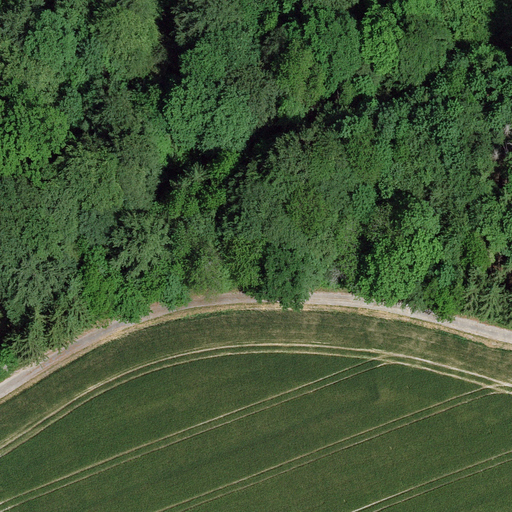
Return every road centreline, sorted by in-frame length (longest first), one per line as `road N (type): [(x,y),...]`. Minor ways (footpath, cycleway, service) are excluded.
road 1 (track): [(0,343),(163,195),(242,156),(340,135),(511,51)]
road 2 (track): [(0,390),(120,323),(207,299),(394,306),(511,337)]
